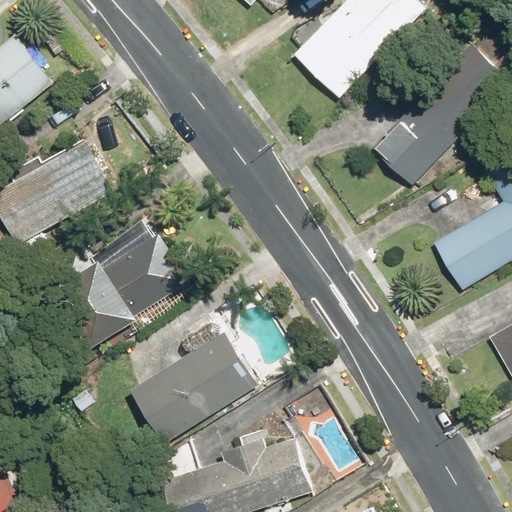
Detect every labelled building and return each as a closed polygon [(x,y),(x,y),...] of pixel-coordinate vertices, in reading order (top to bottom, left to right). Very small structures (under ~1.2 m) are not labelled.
[(351,0),(303,49),(348,93),(440,2),(438,0),(351,0)] [(26,28),(0,48),(0,132),(67,79),(26,28)] [(420,182),(511,85),(511,64),(482,36),(379,143),(420,182)] [(0,193),(23,239),(122,189),(97,138),(0,187),(0,193)] [(441,237),(470,284),(511,259),(511,149),(491,162),(511,196),(441,237)] [(146,306),(195,279),(166,228),(70,282),(101,338),(149,311),(146,306)] [(96,254),(84,233),(62,246),(74,267),(96,254)] [(511,322),(498,330),(511,356),(511,322)] [(176,434),(266,379),(233,326),(143,381),(176,434)] [(184,511),(228,511),(322,484),(306,430),(277,439),(274,428),(233,440),(236,451),(172,470),(184,511)] [(0,511),(18,511),(0,465),(0,511)]
